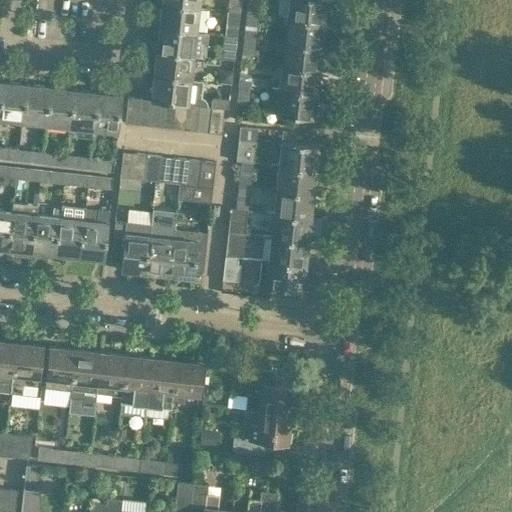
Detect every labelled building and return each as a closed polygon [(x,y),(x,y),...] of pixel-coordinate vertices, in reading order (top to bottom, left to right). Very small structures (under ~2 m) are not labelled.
[(228,0),(227,10),(240,11),(240,0),(228,0)] [(247,0),(246,12),(257,13),(258,0),(247,0)] [(278,0),(277,14),(287,15),(287,16),(325,20),(326,5),(329,5),(329,4),(327,4),(326,0),(278,0)] [(157,26),(195,31),(198,7),(160,2),(158,17),(155,17),(155,18),(158,19),(157,26)] [(246,12),(244,36),(255,37),(257,13),(246,12)] [(287,16),(284,40),(322,44),(324,29),(327,29),(327,28),(324,27),(325,20),(287,16)] [(226,20),(224,34),(237,35),(238,21),(226,20)] [(155,50),(193,55),(195,31),(157,26),(156,41),(153,41),(153,42),(156,42),(155,50)] [(284,40),(281,64),(319,68),(321,52),(324,53),(324,51),(321,51),(322,44),(284,40)] [(243,46),(241,60),(252,61),(254,47),(243,46)] [(223,47),(222,58),(234,59),(235,48),(223,47)] [(152,74),(190,79),(193,55),(155,50),(153,65),(150,64),(150,66),(153,66),(152,74)] [(281,64),(279,88),(316,92),(318,76),(322,76),(322,75),(318,75),(319,68),(281,64)] [(221,68),(219,81),(231,83),(233,69),(221,68)] [(147,88),(147,90),(150,90),(149,99),(151,99),(163,101),(175,102),(187,103),(199,105),(206,105),(206,104),(206,102),(205,100),(204,99),(203,98),(201,97),(200,96),(201,80),(200,80),(190,79),(152,74),(151,88),(147,88)] [(240,74),(239,84),(250,85),(251,75),(240,74)] [(0,78),(0,80),(0,117),(20,119),(24,81),(10,79),(10,76),(9,76),(9,79),(0,78)] [(24,81),(20,119),(44,122),(48,84),(33,82),(34,79),(33,79),(32,82),(24,81)] [(48,84),(44,122),(68,125),(72,87),(57,85),(57,82),(56,82),(56,85),(48,84)] [(72,87),(68,125),(92,127),(97,89),(81,87),(81,84),(80,84),(80,87),(72,87)] [(239,84),(236,108),(247,109),(250,85),(239,84)] [(97,89),(92,127),(117,130),(121,92),(104,90),(105,87),(104,87),(103,90),(97,89)] [(316,92),(279,88),(276,113),(314,117),(316,100),(319,101),(319,99),(316,99),(316,92)] [(127,96),(124,122),(136,124),(139,98),(138,98),(127,96)] [(212,98),(211,106),(223,107),(228,108),(229,98),(213,96),(213,97),(212,97),(212,98)] [(139,98),(136,124),(148,125),(151,99),(149,99),(139,98)] [(151,99),(148,125),(160,126),(163,101),(151,99)] [(163,101),(160,126),(172,128),(175,102),(163,101)] [(175,102),(172,128),(184,129),(187,103),(175,102)] [(187,103),(184,129),(196,130),(199,105),(187,103)] [(196,130),(208,132),(211,106),(206,105),(199,105),(196,130)] [(211,106),(208,132),(221,133),(223,107),(211,106)] [(318,144),(295,141),(296,131),(283,129),(282,139),(280,139),(278,164),(315,168),(317,154),(320,154),(320,152),(317,152),(318,144)] [(237,141),(235,160),(253,161),(255,143),(237,141)] [(0,146),(0,157),(17,160),(18,149),(0,146)] [(22,149),(21,160),(41,162),(42,151),(22,149)] [(118,176),(131,178),(134,152),(121,151),(118,176)] [(46,152),(45,163),(65,165),(66,154),(46,152)] [(134,152),(131,178),(145,179),(148,154),(134,152)] [(145,179),(158,181),(161,155),(148,154),(145,179)] [(74,155),(73,166),(89,168),(90,157),(74,155)] [(161,155),(158,181),(171,182),(174,157),(161,155)] [(94,157),(93,168),(113,170),(114,159),(94,157)] [(171,182),(178,183),(185,184),(187,158),(174,157),(171,182)] [(201,160),(187,158),(185,184),(198,185),(201,160)] [(214,161),(201,160),(198,185),(211,187),(214,161)] [(240,162),(238,184),(250,185),(253,161),(240,160),(240,161),(240,162)] [(278,164),(275,188),(313,192),(314,177),(317,177),(317,176),(314,176),(315,168),(278,164)] [(17,166),(15,177),(35,180),(36,169),(17,166)] [(40,169),(39,180),(54,182),(56,171),(40,169)] [(64,172),(63,183),(83,185),(84,174),(64,172)] [(88,174),(87,185),(107,188),(108,177),(88,174)] [(185,184),(178,183),(176,198),(209,202),(211,187),(198,185),(185,184)] [(238,184),(235,208),(247,209),(250,185),(238,184)] [(275,188),(272,212),(310,216),(312,201),(315,201),(315,200),(312,200),(313,192),(275,188)] [(12,210),(7,248),(14,248),(13,254),(25,255),(31,256),(31,250),(36,212),(37,212),(38,204),(27,203),(12,201),(12,210)] [(1,247),(7,248),(12,210),(0,208),(0,246),(0,247),(0,248),(0,250),(1,250),(1,247)] [(49,253),(55,253),(60,215),(60,214),(60,215),(61,209),(52,208),(52,214),(37,212),(36,212),(31,250),(48,252),(48,256),(49,256),(49,253)] [(83,218),(79,256),(95,258),(95,261),(96,261),(97,258),(104,259),(109,209),(97,208),(95,219),(83,218)] [(154,220),(155,209),(132,208),(131,219),(154,220)] [(272,212),(270,236),(308,240),(309,224),(312,225),(312,223),(310,223),(310,216),(272,212)] [(73,255),(79,256),(83,218),(60,215),(55,253),(71,255),(71,258),(72,259),(73,255)] [(228,219),(227,231),(244,233),(246,221),(228,219)] [(136,271),(143,272),(149,225),(124,222),(113,221),(109,260),(120,261),(119,269),(135,271),(135,275),(136,275),(136,271)] [(160,274),(168,275),(173,228),(149,225),(143,272),(158,274),(158,277),(160,278),(160,274)] [(173,228),(168,275),(183,277),(182,280),(183,281),(184,277),(192,278),(193,270),(202,271),(206,232),(173,228)] [(224,255),(237,257),(242,257),(244,233),(227,231),(224,255)] [(260,258),(260,259),(267,260),(305,264),(307,248),(309,249),(310,247),(307,247),(308,240),(270,236),(267,258),(260,258)] [(237,257),(224,255),(222,280),(235,281),(237,257)] [(305,264),(267,260),(260,259),(258,283),(303,288),(305,272),(307,272),(308,271),(304,270),(305,264)] [(0,390),(10,392),(15,341),(15,342),(0,340),(0,390)] [(15,341),(10,392),(36,395),(41,344),(40,344),(40,345),(16,342),(16,341),(15,341)] [(44,386),(70,389),(75,348),(74,348),(74,349),(50,347),(50,345),(49,345),(44,386)] [(95,400),(96,392),(100,351),(99,352),(75,350),(76,348),(75,348),(70,389),(69,397),(95,400)] [(96,392),(121,395),(126,354),(125,354),(125,355),(101,352),(101,351),(100,351),(96,392)] [(121,395),(121,403),(146,405),(151,357),(150,357),(150,358),(127,355),(127,354),(126,354),(121,395)] [(221,356),(219,369),(240,371),(240,366),(241,359),(221,356)] [(146,405),(170,408),(171,401),(176,359),(175,359),(175,361),(151,358),(152,357),(151,357),(146,405)] [(176,359),(171,401),(183,402),(184,392),(198,393),(202,362),(200,362),(200,364),(176,361),(176,359)] [(248,383),(245,409),(289,414),(290,402),(292,402),(292,396),(291,396),(292,388),(293,388),(293,386),(269,383),(270,371),(275,372),(275,370),(240,366),(240,371),(239,382),(248,383)] [(289,414),(245,409),(242,436),(233,435),(231,451),(266,455),(266,453),(261,452),(262,439),(286,441),(289,414)] [(201,428),(200,444),(215,446),(217,430),(201,428)] [(6,433),(3,455),(26,458),(29,458),(31,446),(17,444),(18,434),(6,433)] [(38,446),(37,459),(50,461),(52,448),(38,446)] [(76,451),(74,463),(88,465),(89,452),(76,451)] [(89,452),(88,465),(101,466),(102,453),(89,452)] [(127,456),(125,469),(138,471),(140,458),(127,456)] [(140,458),(138,471),(151,472),(153,459),(140,458)] [(178,462),(176,475),(190,476),(192,464),(178,462)] [(24,477),(37,479),(36,465),(26,464),(24,477)] [(189,511),(193,482),(177,481),(174,510),(164,508),(163,511),(189,511)] [(207,484),(193,482),(189,511),(230,511),(231,511),(216,509),(218,494),(206,493),(207,484)] [(0,510),(8,511),(10,489),(0,487),(0,510)] [(14,511),(19,511),(22,491),(22,490),(10,489),(8,511),(14,511)] [(245,511),(243,511),(231,511),(230,511),(274,511),(277,492),(260,490),(259,499),(247,497),(245,511)] [(19,511),(38,511),(38,493),(22,491),(19,511)] [(107,503),(105,511),(138,511),(120,510),(121,500),(112,499),(107,498),(107,503)] [(105,511),(107,503),(91,501),(89,511),(105,511)]
